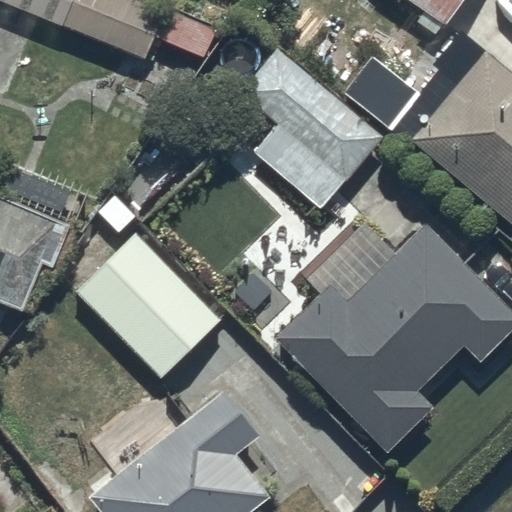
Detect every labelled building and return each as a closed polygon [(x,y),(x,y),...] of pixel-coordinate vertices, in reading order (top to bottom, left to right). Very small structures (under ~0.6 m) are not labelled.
[(10,0),(144,49),(152,31),(205,51),(215,23),(155,1),(152,0),(10,0)] [(426,0),(450,15),(459,0),(426,0)] [(511,65),(481,40),(409,128),(511,214),(511,65)] [(380,128),(275,42),(237,88),(276,120),(256,143),(322,198),(380,128)] [(417,82),(371,45),(345,83),(388,117),(417,82)] [(22,199),(0,190),(0,294),(22,303),(42,254),(51,257),(67,217),(72,219),(86,185),(35,166),(22,199)] [(511,319),(511,303),(425,217),(392,245),(360,214),(304,270),(320,286),(275,330),(387,442),(432,397),(417,382),(463,337),(479,353),(511,319)] [(131,225),(75,282),(160,369),(219,311),(131,225)] [(220,383),(88,487),(106,511),(236,511),(268,487),(234,444),(255,427),(220,383)]
